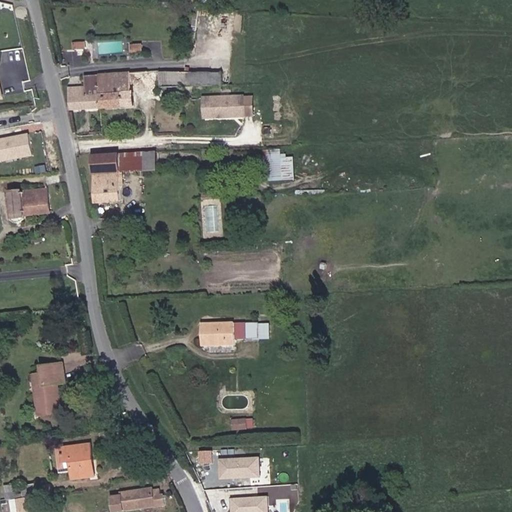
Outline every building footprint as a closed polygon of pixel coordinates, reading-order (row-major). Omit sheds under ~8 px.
[(103,52),(120,52),(120,42),(103,42),(103,52)] [(191,83),(223,81),(222,69),(191,70),(191,83)] [(158,83),(191,83),(191,70),(158,71),(158,83)] [(129,89),(147,86),(146,73),(110,76),(111,95),(99,96),(100,108),(130,106),(129,89)] [(99,96),(111,95),(110,76),(93,77),(94,96),(99,96)] [(99,96),(94,96),(93,77),(81,78),(81,88),(82,98),(83,109),(100,108),(99,96)] [(67,99),(82,98),(81,88),(67,88),(67,99)] [(205,115),(245,114),(244,96),(204,98),(205,115)] [(68,110),(83,109),(82,98),(67,99),(63,99),(68,110)] [(206,122),(245,120),(245,114),(205,115),(206,122)] [(27,135),(0,139),(0,162),(31,158),(27,135)] [(115,164),(143,163),(143,146),(114,147),(115,164)] [(143,163),(163,163),(162,146),(143,146),(143,163)] [(116,196),(115,164),(114,147),(90,149),(92,197),(116,196)] [(295,180),(296,155),(282,155),(283,149),(266,148),(265,179),(295,180)] [(19,210),(45,207),(42,185),(5,189),(7,217),(9,222),(14,223),(17,222),(20,217),(19,210)] [(223,332),(244,332),(244,329),(245,318),(245,316),(191,316),(192,340),(222,339),(223,332)] [(244,329),(254,329),(255,319),(245,318),(244,329)] [(42,409),(66,405),(61,375),(61,369),(69,367),(68,357),(43,360),(44,371),(36,372),(42,409)] [(238,424),(246,424),(246,414),(238,415),(238,422),(238,424)] [(97,467),(96,455),(99,453),(98,438),(62,442),(63,455),(72,455),(73,461),(73,470),(97,467)] [(200,451),(201,463),(215,462),(214,450),(200,451)] [(258,458),(218,460),(219,479),(259,477),(258,458)] [(21,486),(45,483),(45,478),(27,480),(20,481),(21,486)] [(15,483),(6,484),(11,511),(24,511),(33,511),(30,496),(18,498),(15,483)] [(151,503),(151,502),(150,483),(123,485),(123,489),(118,490),(119,506),(151,503)] [(69,494),(77,494),(76,484),(68,484),(69,494)] [(267,511),(267,497),(230,500),(230,511),(267,511)]
